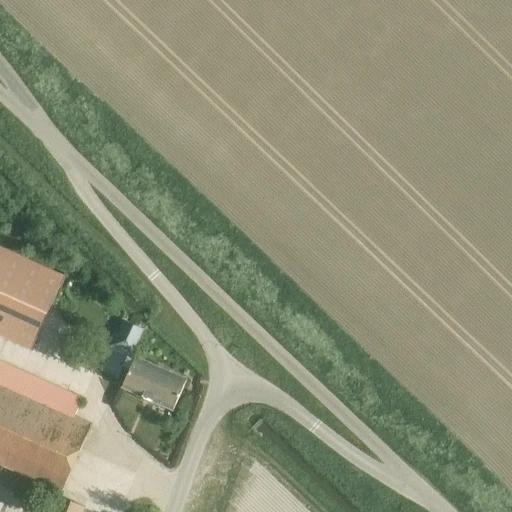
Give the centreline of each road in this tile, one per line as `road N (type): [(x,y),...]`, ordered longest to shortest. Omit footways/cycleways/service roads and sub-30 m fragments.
road 1 (unclassified): [(443,511),(57,145)]
road 2 (unclassified): [(57,145),(85,196),(229,376)]
road 3 (unclassified): [(229,376),(440,511)]
road 4 (unclassified): [(173,511),(229,376)]
